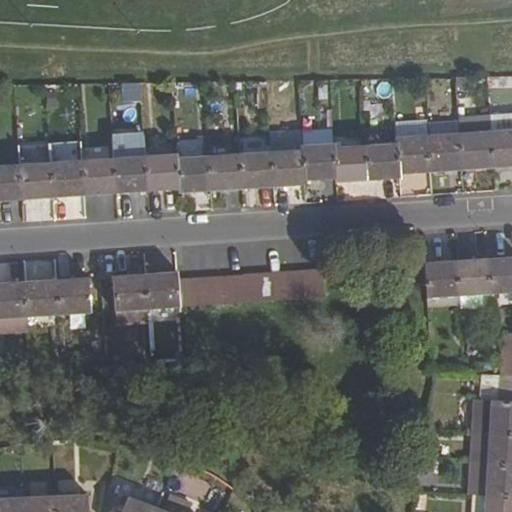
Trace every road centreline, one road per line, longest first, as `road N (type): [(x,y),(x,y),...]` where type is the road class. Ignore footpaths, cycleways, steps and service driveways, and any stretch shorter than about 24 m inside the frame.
road 1 (track): [(0,50),(184,59),(320,31),(511,7)]
road 2 (residential): [(0,247),(511,208)]
